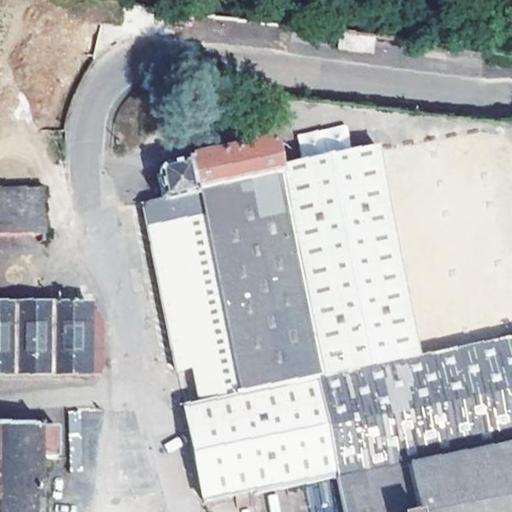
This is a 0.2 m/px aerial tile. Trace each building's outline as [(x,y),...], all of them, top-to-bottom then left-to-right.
[(187,158),(193,188),(226,182),(278,172),(276,165),(271,138),(186,156),(187,158)] [(223,356),(232,355),(234,362),(237,379),(239,388),(230,390),(195,397),(182,400),(184,406),(185,412),(187,423),(189,433),(202,496),(218,492),(241,488),(334,471),(358,466),(404,456),(415,506),(396,510),(396,511),(511,511),(511,329),(416,351),(374,145),(276,165),(278,172),(226,182),(231,206),(203,212),(199,213),(194,214),(195,216),(223,356)] [(193,188),(187,158),(171,162),(161,164),(159,165),(157,167),(156,171),(156,174),(157,178),(160,197),(161,197),(173,194),(183,193),(194,190),(193,188)] [(188,363),(223,356),(195,216),(194,214),(199,213),(203,212),(231,206),(226,182),(193,188),(194,190),(183,193),(173,194),(161,197),(160,197),(146,200),(142,206),(143,211),(145,218),(145,220),(146,224),(150,241),(157,277),(164,313),(171,347),(175,366),(188,363)] [(87,303),(73,302),(64,302),(57,302),(0,302),(0,235),(42,235),(41,187),(0,186),(0,374),(96,375),(99,366),(99,324),(95,315),(87,315),(87,303)] [(223,356),(188,363),(195,397),(230,390),(239,388),(237,379),(234,362),(232,355),(223,356)] [(68,410),(69,469),(97,468),(96,409),(68,410)] [(40,511),(40,457),(56,457),(56,428),(40,428),(40,424),(0,424),(0,511),(40,511)] [(358,466),(334,471),(342,511),(396,511),(396,510),(415,506),(404,456),(358,466)]
